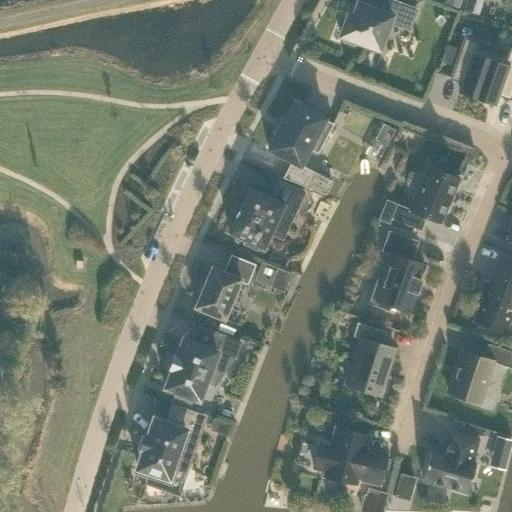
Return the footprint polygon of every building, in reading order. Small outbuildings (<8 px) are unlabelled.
[(409,30),(416,10),(389,0),(385,0),(381,12),(358,4),(353,17),(348,15),(347,19),(343,18),(338,30),(342,31),(341,35),(345,37),(344,41),(354,45),(355,41),(379,50),(389,23),(409,30)] [(477,0),(465,0),(463,10),(477,15),(482,2),(477,0)] [(460,93),(477,99),(493,53),(478,48),(479,43),(465,38),(451,78),(463,83),(460,93)] [(493,53),(477,99),(493,105),(497,95),(509,99),(511,91),(511,50),(508,58),(493,53)] [(268,150),(300,167),(309,149),(317,153),(333,124),(324,120),(325,119),(293,102),(284,119),(283,118),(275,132),(277,133),(268,150)] [(420,235),(425,222),(439,227),(458,183),(427,171),(409,214),(396,209),(390,223),(420,235)] [(318,174),(312,186),(324,192),(330,180),(318,174)] [(278,181),(269,199),(249,189),(229,232),(245,240),(243,244),(257,250),(259,246),(262,248),(281,209),(292,214),(303,193),(278,181)] [(418,241),(388,231),(379,255),(390,258),(382,280),(377,278),(368,304),(393,313),(395,308),(407,312),(414,293),(416,293),(420,281),(418,280),(423,265),(412,260),(418,241)] [(195,307),(223,319),(239,280),(246,283),(253,265),(231,256),(224,273),(212,268),(206,282),(204,282),(200,292),(201,293),(195,307)] [(276,267),(261,261),(254,280),(269,286),(276,267)] [(511,314),(511,267),(496,262),(473,321),(505,333),(511,314)] [(16,279),(7,277),(2,301),(11,303),(16,279)] [(342,301),(339,311),(348,314),(351,304),(342,301)] [(10,312),(8,321),(31,327),(34,317),(10,312)] [(359,319),(354,333),(362,336),(346,378),(378,390),(394,347),(383,343),(387,330),(359,319)] [(165,388),(199,400),(216,351),(234,357),(239,341),(198,327),(193,343),(182,339),(176,356),(173,355),(168,370),(171,371),(165,388)] [(479,404),(493,362),(511,368),(511,352),(488,345),(483,358),(462,351),(448,394),(479,404)] [(147,482),(177,493),(203,417),(173,406),(167,424),(154,419),(148,438),(146,438),(142,449),(144,450),(137,469),(150,473),(147,482)] [(336,424),(338,415),(318,410),(316,419),(336,424)] [(228,424),(213,419),(209,430),(224,435),(228,424)] [(379,484),(387,455),(365,449),(368,436),(336,428),(331,447),(319,444),(313,468),(325,471),(324,476),(356,484),(357,479),(379,484)] [(444,455),(431,451),(423,480),(467,493),(476,464),(471,463),(478,440),(449,432),(444,449),(446,450),(444,455)] [(497,436),(489,465),(504,469),(511,440),(497,436)] [(406,475),(400,498),(416,502),(422,479),(406,475)] [(363,495),(359,511),(382,511),(387,494),(367,489),(365,496),(363,495)]
